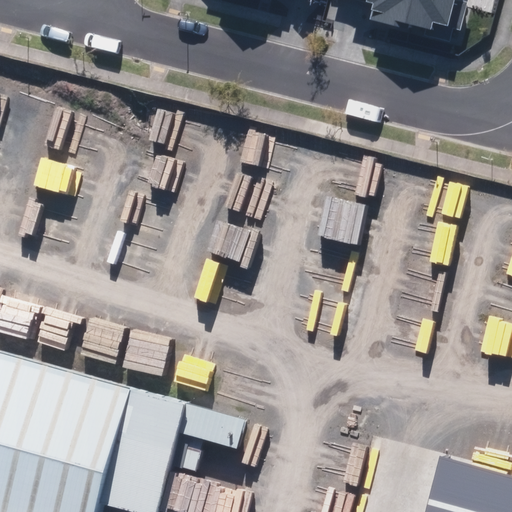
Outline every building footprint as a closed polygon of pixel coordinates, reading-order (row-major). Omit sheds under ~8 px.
[(430,35),(454,42),(458,28),(465,30),(471,4),(461,2),(461,0),(361,0),(381,5),(378,20),(415,30),(416,26),(431,30),(430,35)] [(338,308),(301,299),(293,328),(330,338),(338,308)] [(377,403),(410,417),(427,374),(433,377),(449,337),(418,324),(400,367),(392,364),(377,403)] [(0,348),(0,511),(110,511),(113,502),(149,511),(167,511),(189,432),(238,446),(246,416),(0,348)] [(511,511),(511,467),(448,450),(431,511),(511,511)]
